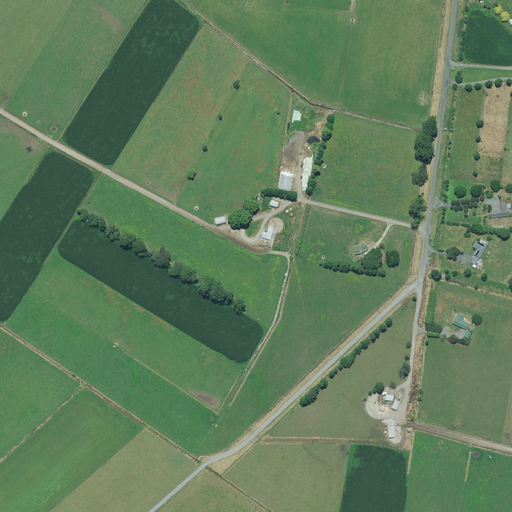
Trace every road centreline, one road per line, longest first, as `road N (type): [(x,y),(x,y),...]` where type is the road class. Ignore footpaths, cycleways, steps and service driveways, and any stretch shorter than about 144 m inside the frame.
road 1 (unknown): [(423,265),(418,281),(251,437),(202,464)]
road 2 (unclassified): [(456,0),(423,265)]
